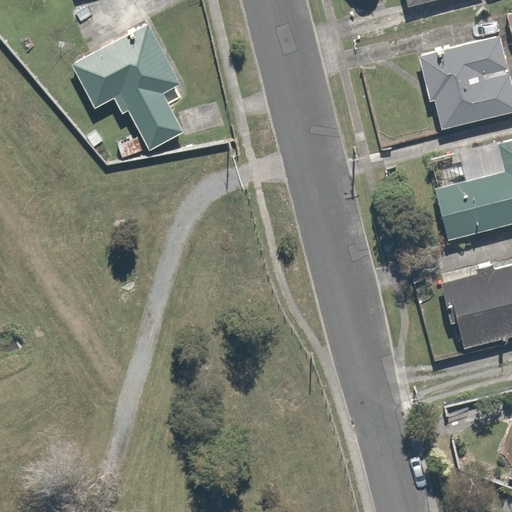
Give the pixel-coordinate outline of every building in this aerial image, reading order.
[(375,0),(379,18),(474,3),(473,0),(375,0)] [(511,0),(502,0),(511,39),(511,0)] [(129,30),(52,83),(78,122),(105,106),(131,161),(171,137),(143,97),(163,85),(129,30)] [(492,45),(399,57),(407,111),(414,110),(418,138),(511,125),(511,58),(494,61),(492,45)] [(511,219),(511,149),(483,154),(486,179),(424,187),(429,230),(511,219)] [(511,264),(442,282),(458,348),(511,334),(511,264)]
